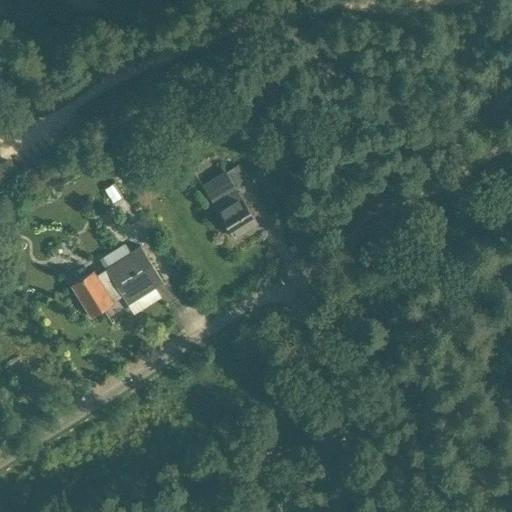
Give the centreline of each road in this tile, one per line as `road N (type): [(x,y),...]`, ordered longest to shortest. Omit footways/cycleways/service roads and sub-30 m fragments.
road 1 (unknown): [(304,297),(0,483)]
road 2 (unclassified): [(0,462),(290,279)]
road 3 (track): [(455,511),(345,343),(290,279)]
road 4 (unknown): [(376,284),(511,480)]
road 5 (track): [(473,168),(290,279)]
